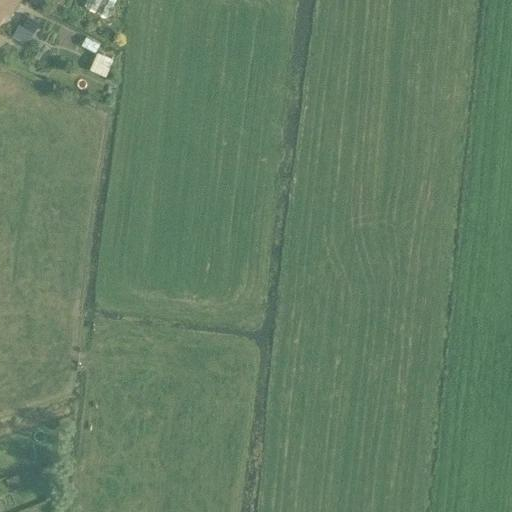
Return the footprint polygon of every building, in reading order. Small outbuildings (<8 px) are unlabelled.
[(10,16),(18,0),(0,0),(0,22),(5,14),(10,16)] [(51,0),(50,3),(63,10),(68,0),(51,0)] [(107,16),(116,0),(89,0),(88,4),(107,16)] [(22,27),(34,33),(40,22),(28,16),(22,27)] [(31,39),(34,33),(22,27),(18,25),(15,30),(25,36),(31,39)] [(93,69),(107,73),(110,62),(96,58),(93,69)] [(18,475),(5,480),(7,485),(20,481),(18,475)]
